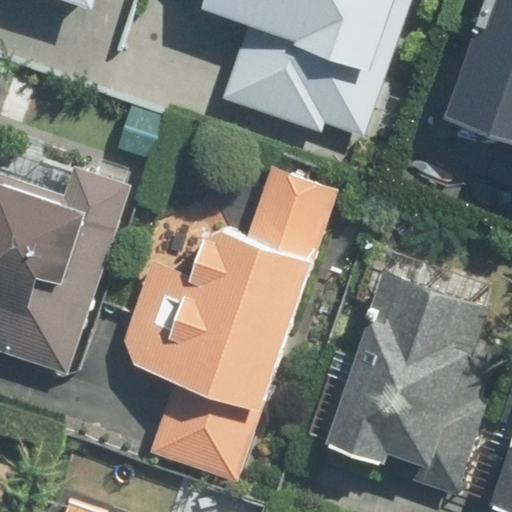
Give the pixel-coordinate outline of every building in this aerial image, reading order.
[(25,0),(85,18),(90,0),(25,0)] [(428,0),(228,0),(257,10),(226,97),(376,149),(428,0)] [(511,0),(492,0),(453,116),(511,136),(511,169),(511,173),(511,172),(511,0)] [(0,162),(0,361),(78,389),(150,190),(8,139),(0,162)] [(236,262),(157,234),(114,356),(168,375),(145,440),(249,477),(350,191),(271,163),(236,262)] [(496,292),(380,255),(322,434),(439,471),(496,292)] [(511,428),(486,497),(511,507),(511,428)]
